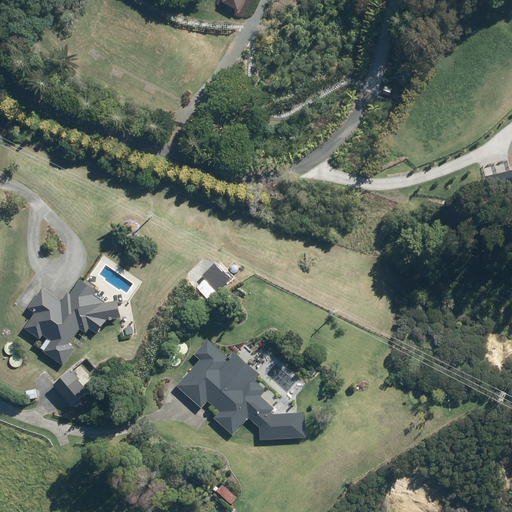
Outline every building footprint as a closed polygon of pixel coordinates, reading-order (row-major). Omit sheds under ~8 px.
[(221,26),(213,28),(215,38),(223,35),(221,26)] [(45,352),(65,366),(77,349),(71,344),(81,330),(87,334),(91,329),(99,335),(109,321),(123,318),(120,301),(106,303),(95,295),(98,291),(95,288),(96,286),(88,280),(87,283),(83,280),(72,294),(69,292),(62,302),(43,289),(29,308),(37,314),(26,329),(42,340),(45,337),(52,342),(45,352)] [(201,360),(178,387),(203,409),(209,402),(221,412),(215,419),(235,436),(250,419),(252,421),(256,417),(264,424),(277,409),(261,395),(266,390),(256,381),(262,374),(236,352),(231,358),(209,339),(195,355),(201,360)] [(73,370),(55,386),(74,407),(92,392),(73,370)] [(268,461),(269,460),(253,442),(229,464),(249,486),(251,484),(258,492),(263,486),(257,479),(272,465),(268,461)] [(91,467),(83,475),(106,504),(115,497),(91,467)]
